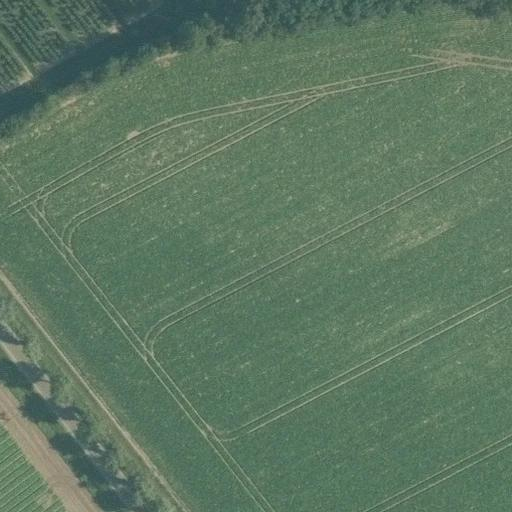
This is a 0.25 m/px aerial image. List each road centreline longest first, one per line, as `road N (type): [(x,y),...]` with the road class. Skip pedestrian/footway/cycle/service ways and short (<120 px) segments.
road 1 (track): [(0,97),(162,14),(274,0)]
road 2 (unclassified): [(144,511),(0,323)]
